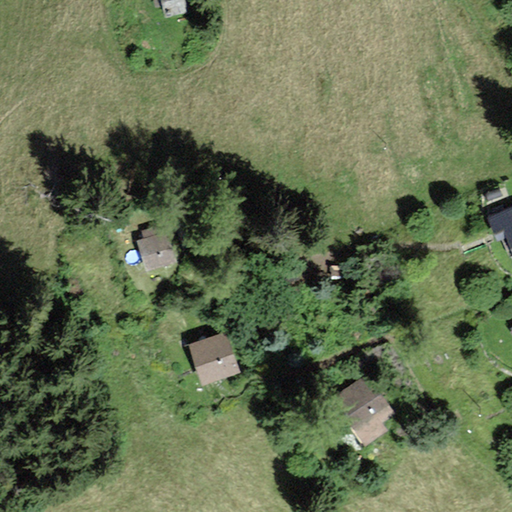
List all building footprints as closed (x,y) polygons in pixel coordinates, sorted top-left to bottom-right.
[(188,0),(160,0),(162,8),(189,2),(188,0)] [(511,199),(489,210),(511,262),(511,261),(511,199)] [(139,239),(153,273),(181,262),(167,228),(139,239)] [(296,274),(294,253),(272,255),(274,276),(296,274)] [(225,321),(183,332),(196,379),(238,367),(225,321)] [(394,409),(370,372),(332,396),(360,440),(384,425),(380,418),(394,409)]
